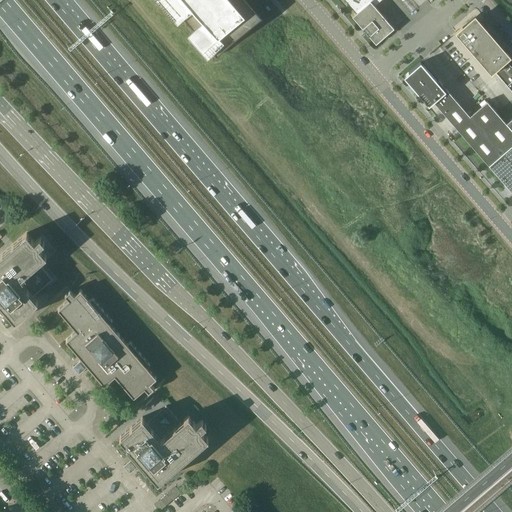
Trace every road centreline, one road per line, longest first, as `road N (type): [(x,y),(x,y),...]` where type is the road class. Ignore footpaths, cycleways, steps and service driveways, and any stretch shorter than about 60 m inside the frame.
road 1 (motorway): [(493,511),(54,0)]
road 2 (motorway): [(0,0),(434,511)]
road 3 (primary): [(384,511),(0,103)]
road 4 (primary): [(0,154),(361,511)]
road 5 (tertiary): [(373,74),(511,235)]
road 6 (unknown): [(428,0),(509,100)]
